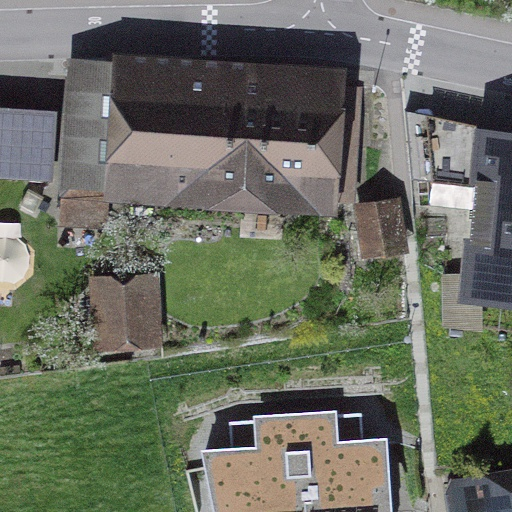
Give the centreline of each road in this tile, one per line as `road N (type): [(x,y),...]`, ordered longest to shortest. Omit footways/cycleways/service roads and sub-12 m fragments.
road 1 (residential): [(0,32),(325,41)]
road 2 (residential): [(325,41),(511,76)]
